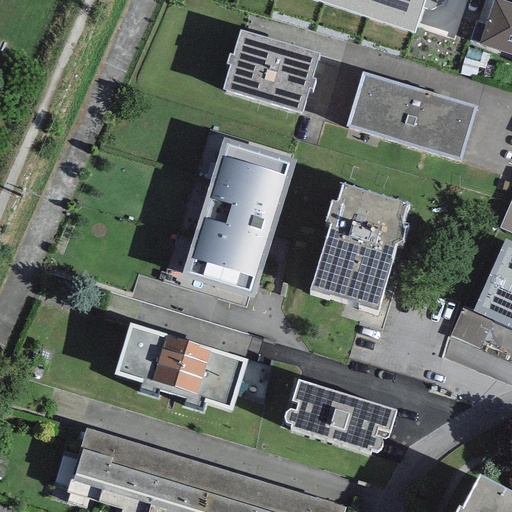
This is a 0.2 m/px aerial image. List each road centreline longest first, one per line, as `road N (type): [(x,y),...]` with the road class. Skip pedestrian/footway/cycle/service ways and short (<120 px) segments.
road 1 (unknown): [(511,99),(255,17)]
road 2 (residential): [(511,403),(416,462),(386,511)]
